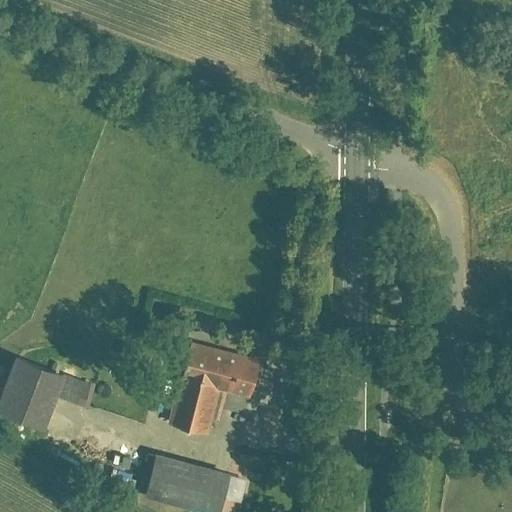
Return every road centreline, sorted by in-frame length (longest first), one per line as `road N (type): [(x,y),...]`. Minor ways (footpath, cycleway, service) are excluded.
road 1 (residential): [(358,164),(210,120),(0,31)]
road 2 (tertiary): [(355,408),(358,164)]
road 3 (tertiary): [(358,164),(361,0)]
road 4 (residential): [(511,429),(355,408)]
